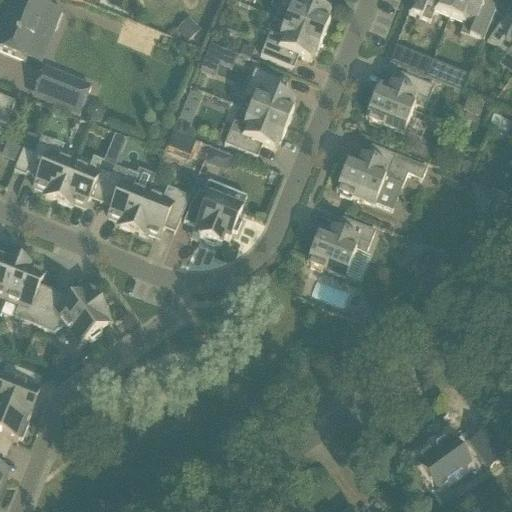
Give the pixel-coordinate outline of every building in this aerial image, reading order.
[(31,0),(13,0),(0,34),(0,53),(25,64),(40,27),(54,33),(61,15),(47,9),(48,6),(31,0)] [(285,26),(323,41),(329,24),(327,24),(331,15),(318,10),(321,0),(283,0),(281,7),(291,11),(285,26)] [(414,0),(408,17),(429,25),(433,16),(448,22),(457,0),(414,0)] [(459,37),(481,46),(495,14),(483,9),(486,0),(457,0),(448,22),(463,28),(459,37)] [(511,51),(511,20),(507,17),(486,45),(506,60),(511,51)] [(119,46),(142,55),(151,34),(128,24),(119,46)] [(260,59),(293,72),(298,60),(310,65),(314,57),(316,57),(323,41),(285,26),(279,41),(269,37),(260,59)] [(210,45),(204,61),(219,66),(232,71),(238,56),(210,45)] [(242,49),(238,58),(249,63),(253,54),(242,49)] [(396,50),(389,67),(406,74),(413,57),(396,50)] [(249,115),(286,130),(293,113),(291,113),(295,104),(282,99),(287,86),(254,73),(245,96),(255,100),(249,115)] [(195,76),(190,90),(205,96),(210,82),(195,76)] [(380,128),(403,137),(414,110),(424,114),(433,91),(400,77),(395,90),(386,86),(383,95),(377,93),(365,122),(369,123),(368,126),(379,130),(380,128)] [(90,90),(62,79),(49,109),(78,121),(90,90)] [(0,126),(5,128),(14,106),(0,99),(0,126)] [(88,108),(85,117),(88,123),(95,126),(102,123),(104,116),(101,108),(95,105),(88,108)] [(224,148),(257,161),(262,149),(274,154),(278,146),(280,146),(286,130),(249,115),(243,130),(233,126),(224,148)] [(173,135),(186,140),(191,127),(178,122),(173,135)] [(22,151),(33,156),(39,141),(28,137),(22,151)] [(104,164),(116,167),(123,140),(111,137),(104,164)] [(44,200),(49,202),(64,165),(57,162),(62,149),(40,140),(34,157),(26,177),(37,182),(33,192),(46,197),(44,200)] [(374,209),(385,182),(402,189),(407,179),(421,184),(426,172),(371,150),(366,162),(357,159),(354,167),(348,165),(336,194),(340,195),(339,198),(350,203),(351,200),(374,209)] [(13,175),(25,179),(26,177),(34,157),(22,152),(13,175)] [(207,160),(205,164),(211,167),(217,164),(219,158),(215,156),(209,154),(207,160)] [(492,194),(507,200),(510,193),(511,193),(511,155),(509,154),(492,194)] [(72,207),(84,212),(88,202),(94,204),(109,168),(93,162),(88,175),(64,165),(49,202),(71,211),(72,207)] [(460,164),(455,175),(466,180),(471,168),(460,164)] [(118,230),(128,234),(143,197),(131,192),(136,179),(109,168),(94,204),(111,211),(107,221),(120,226),(118,230)] [(479,184),(491,189),(495,178),(483,173),(479,184)] [(215,248),(220,250),(223,243),(228,245),(232,236),(236,237),(241,224),(237,222),(241,213),(221,205),(226,192),(208,185),(202,198),(197,195),(194,204),(192,203),(183,226),(195,231),(192,238),(203,243),(205,246),(212,249),(215,248)] [(146,237),(159,242),(163,232),(174,237),(189,200),(167,192),(162,205),(143,197),(128,234),(145,241),(146,237)] [(322,272),(344,281),(355,254),(365,258),(374,235),(342,222),(337,234),(328,231),(324,240),(318,237),(306,266),(311,268),(310,270),(321,275),(322,272)] [(420,258),(418,264),(421,270),(426,272),(432,269),(434,264),(432,258),(427,256),(420,258)] [(0,300),(3,302),(17,267),(12,265),(13,263),(6,260),(4,263),(0,261),(0,300)] [(14,321),(36,330),(50,294),(39,289),(43,279),(30,274),(32,270),(18,265),(17,267),(3,302),(19,308),(14,321)] [(64,329),(78,349),(85,344),(87,342),(90,346),(101,338),(99,334),(107,328),(104,323),(107,320),(91,298),(83,303),(79,298),(73,303),(50,294),(36,330),(52,337),(64,329)] [(111,332),(103,338),(110,348),(118,342),(111,332)] [(0,411),(29,423),(39,398),(15,388),(16,384),(18,379),(21,373),(0,364),(0,411)] [(0,439),(16,446),(18,443),(22,444),(28,429),(24,427),(26,423),(28,424),(29,423),(0,411),(0,439)] [(449,442),(415,467),(427,483),(435,494),(451,483),(457,478),(464,487),(488,470),(490,472),(506,460),(500,451),(488,435),(470,448),(472,449),(460,457),(449,442)]
